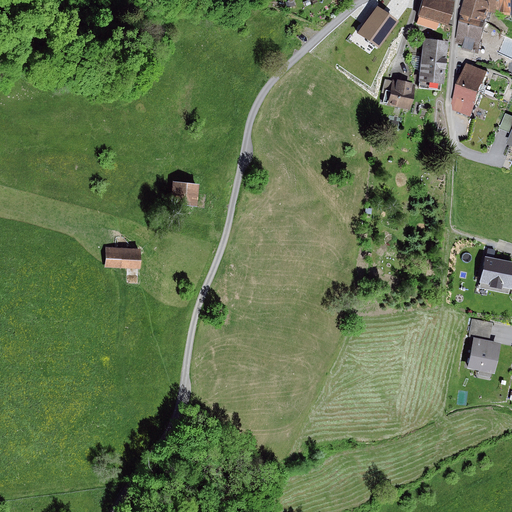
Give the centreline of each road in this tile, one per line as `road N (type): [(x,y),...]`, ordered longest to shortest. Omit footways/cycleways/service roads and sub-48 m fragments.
road 1 (residential): [(365,0),(279,72),(253,112),(177,416),(115,511)]
road 2 (residential): [(459,0),(453,151)]
